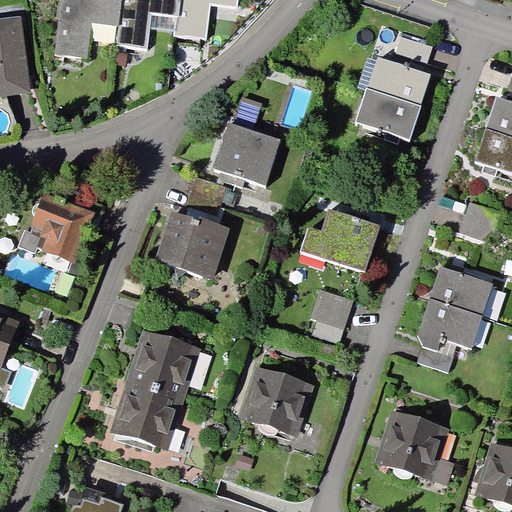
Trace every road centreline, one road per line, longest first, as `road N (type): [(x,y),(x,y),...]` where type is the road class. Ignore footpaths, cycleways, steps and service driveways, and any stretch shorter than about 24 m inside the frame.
road 1 (residential): [(484,26),(324,511)]
road 2 (residential): [(163,128),(17,511)]
road 3 (residential): [(163,128),(301,0)]
road 4 (residential): [(0,161),(163,128)]
